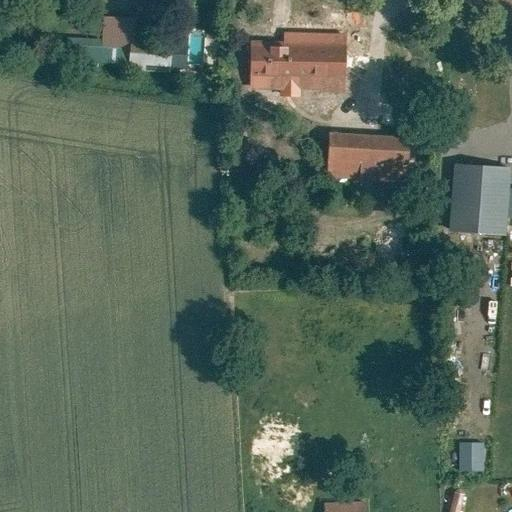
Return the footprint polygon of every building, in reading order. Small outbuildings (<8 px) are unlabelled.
[(128,24),(101,22),(99,44),(98,65),(125,67),(128,24)] [(251,51),(251,89),(279,89),(279,98),(297,98),(297,89),(321,89),(321,94),(343,94),(343,39),(289,39),(289,51),(251,51)] [(69,63),(98,65),(99,44),(70,42),(69,63)] [(175,60),(128,57),(127,72),(174,75),(175,60)] [(407,142),(328,137),(325,180),(404,184),(407,142)] [(504,240),(508,171),(454,167),(449,236),(504,240)] [(397,193),(371,191),(370,213),(395,214),(397,193)] [(460,442),(459,471),(484,471),(485,442),(460,442)] [(448,511),(458,511),(462,498),(452,496),(448,511)]
